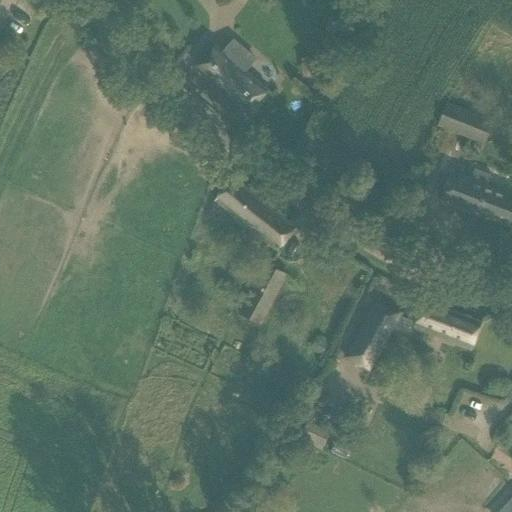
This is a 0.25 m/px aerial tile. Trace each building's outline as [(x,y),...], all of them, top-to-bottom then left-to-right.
[(215,45),(195,68),(248,113),(268,90),(246,71),(255,60),(232,40),(223,51),(215,45)] [(494,120),(446,102),(437,127),(484,145),(494,120)] [(450,172),(446,181),(439,200),(511,227),(511,194),(487,186),(490,176),(474,170),(470,179),(450,172)] [(233,177),(221,192),(214,200),(277,251),(296,227),(233,177)] [(241,312),(260,322),(285,275),(266,265),(241,312)] [(379,298),(345,358),(361,366),(368,370),(383,344),(372,338),(381,323),(391,329),(411,337),(414,330),(470,352),(482,322),(424,300),(415,322),(399,315),(401,311),(379,298)] [(320,334),(310,350),(321,356),(330,341),(320,334)] [(488,393),(504,397),(508,381),(493,378),(488,393)] [(306,424),(298,441),(318,450),(326,434),(306,424)] [(334,444),(331,452),(345,459),(349,451),(334,444)]
